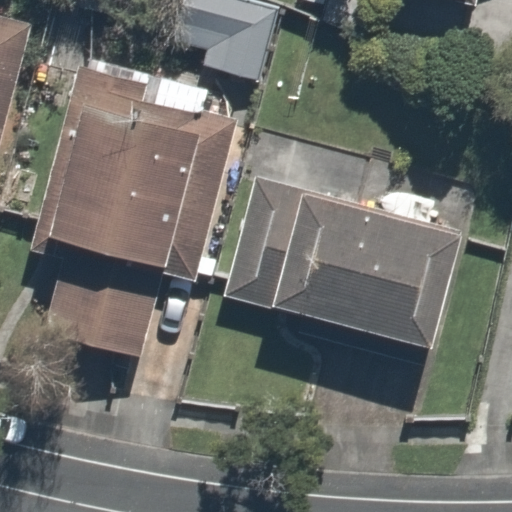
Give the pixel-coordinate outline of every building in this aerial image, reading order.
[(289,7),(269,0),(189,0),(174,40),(201,50),(193,72),(256,95),(287,14),(289,7)] [(363,0),(292,0),(287,14),(350,37),(363,0)] [(511,0),(432,0),(459,4),(453,44),(511,52),(511,0)] [(0,128),(30,32),(0,22),(0,128)] [(241,120),(75,66),(55,126),(73,132),(40,233),(67,241),(39,328),(137,360),(164,278),(187,286),(241,120)] [(437,249),(250,179),(208,291),(395,361),(437,249)]
